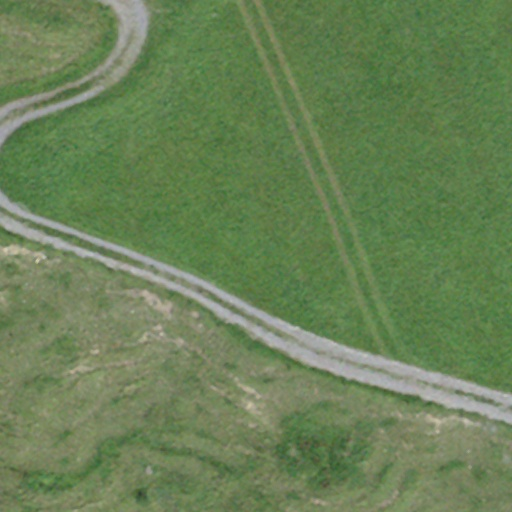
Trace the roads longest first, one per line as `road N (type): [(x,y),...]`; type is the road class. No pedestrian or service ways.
road 1 (track): [(0,221),(223,304),(385,383),(511,420)]
road 2 (track): [(126,0),(143,14),(143,44),(127,89),(0,150)]
